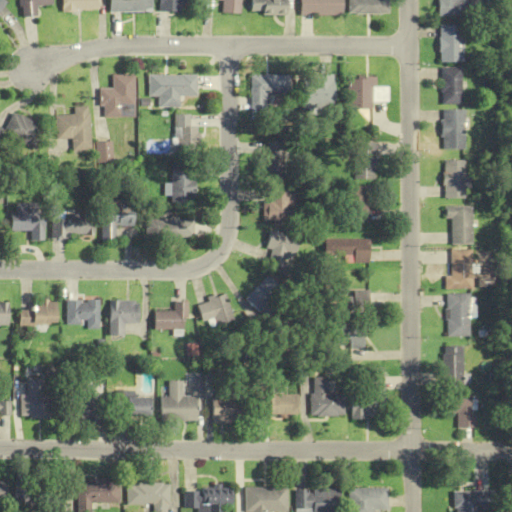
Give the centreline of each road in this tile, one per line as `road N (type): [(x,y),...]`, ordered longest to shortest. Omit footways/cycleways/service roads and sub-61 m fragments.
road 1 (residential): [(406,0),(411,511)]
road 2 (residential): [(511,452),(0,449)]
road 3 (residential): [(228,46),(228,221),(215,259),(183,269),(0,269)]
road 4 (residential): [(406,45),(103,46),(33,67)]
